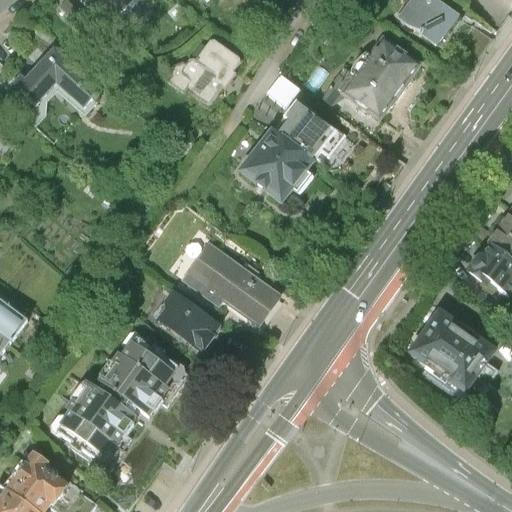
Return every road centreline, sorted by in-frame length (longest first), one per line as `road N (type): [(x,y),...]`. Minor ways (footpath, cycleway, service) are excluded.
road 1 (primary): [(511,86),(302,378)]
road 2 (primary): [(302,378),(510,511)]
road 3 (primary): [(271,511),(325,495),(391,490),(490,511)]
road 4 (primary): [(302,378),(203,511)]
